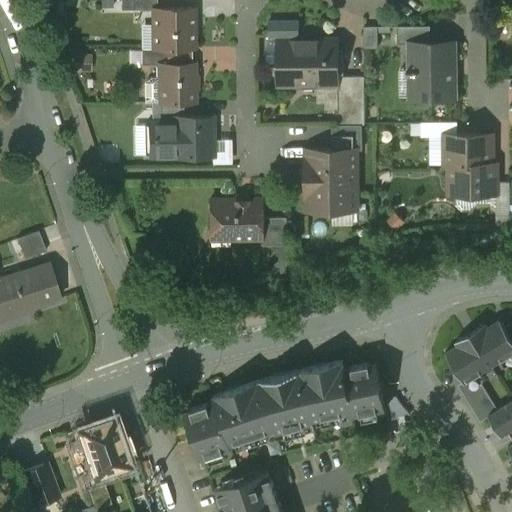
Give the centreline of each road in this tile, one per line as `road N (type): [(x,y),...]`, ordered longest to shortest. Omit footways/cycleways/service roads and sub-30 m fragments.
road 1 (secondary): [(143,376),(397,306)]
road 2 (residential): [(143,376),(50,138)]
road 3 (residential): [(504,511),(471,447),(421,391),(397,306)]
road 4 (residential): [(253,0),(245,32),(245,153)]
road 5 (residential): [(50,138),(5,0)]
road 6 (residential): [(128,381),(175,511)]
road 7 (secondary): [(0,428),(128,381)]
